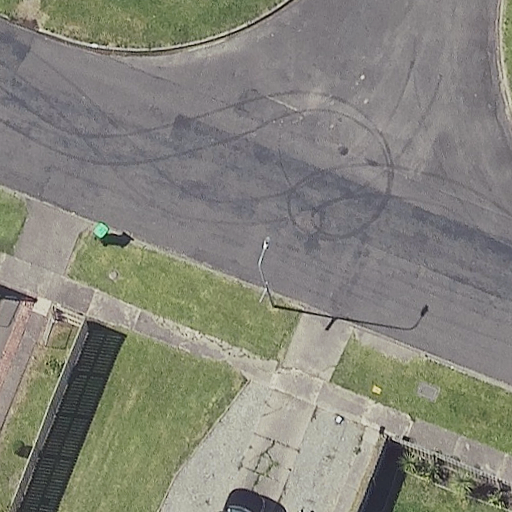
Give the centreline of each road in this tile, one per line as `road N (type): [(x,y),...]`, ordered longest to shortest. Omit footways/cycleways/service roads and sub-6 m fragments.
road 1 (residential): [(0,111),(321,238)]
road 2 (residential): [(321,238),(418,0)]
road 3 (residential): [(321,238),(511,313)]
